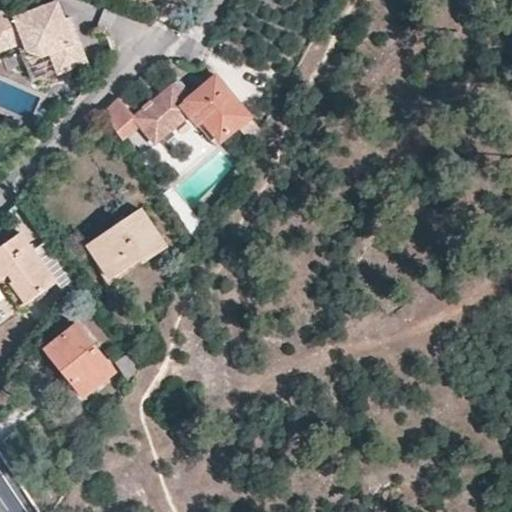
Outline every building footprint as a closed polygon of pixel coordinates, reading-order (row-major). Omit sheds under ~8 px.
[(64,12),(59,0),(57,0),(40,7),(36,0),(31,0),(0,12),(0,51),(23,43),(26,52),(41,59),(50,55),(58,75),(88,63),(72,22),(68,11),(64,12)] [(119,97),(104,112),(123,140),(139,127),(154,145),(194,111),(219,141),(250,116),(217,76),(197,93),(186,88),(174,83),(134,115),(119,97)] [(193,216),(169,189),(161,197),(184,223),(193,216)] [(167,246),(166,246),(141,210),(128,220),(89,248),(112,281),(142,260),(145,263),(166,248),(167,248),(167,247),(167,246)] [(55,284),(20,233),(9,241),(0,248),(0,281),(6,278),(26,304),(55,284)] [(114,370),(76,322),(45,347),(84,396),(114,370)] [(128,381),(135,367),(130,359),(115,362),(128,381)]
